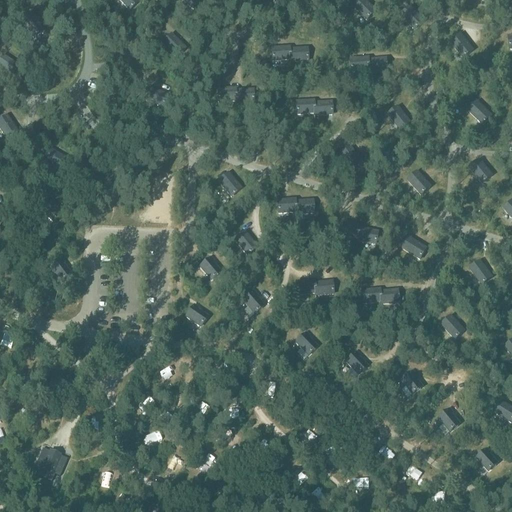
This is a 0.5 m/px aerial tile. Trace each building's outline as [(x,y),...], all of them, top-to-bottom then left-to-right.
[(117,0),(129,12),(140,2),(138,0),(117,0)] [(179,0),(193,11),(203,0),(202,0),(179,0)] [(368,2),(365,0),(358,0),(351,6),(367,22),(377,12),(368,2)] [(415,11),(411,6),(400,17),(415,33),(425,22),(415,11)] [(32,13),(20,21),(32,39),(45,31),(38,21),(32,13)] [(172,34),(161,44),(176,60),(187,50),(176,38),(172,34)] [(461,34),(450,43),(463,61),(475,52),(467,42),(461,34)] [(282,48),(271,48),(271,62),(289,62),(291,49),(291,47),(282,48)] [(291,49),(289,62),(289,64),(309,63),(308,48),(296,49),(291,49)] [(0,75),(8,81),(18,66),(3,56),(0,59),(0,75)] [(369,72),(370,60),(370,58),(364,58),(350,59),(351,74),(369,72)] [(376,59),(370,60),(369,72),(369,75),(388,73),(387,58),(376,59)] [(235,103),(237,90),(237,88),(230,89),(217,89),(217,104),(235,103)] [(163,108),(168,97),(155,91),(149,89),(144,101),(163,108)] [(245,90),(237,90),(235,103),(235,105),(254,104),(254,90),(245,90)] [(313,115),(315,103),(315,101),(307,101),(295,102),(296,116),(313,115)] [(477,101),(467,112),(483,127),(493,116),(484,108),(477,101)] [(315,103),(313,115),(313,118),(333,117),(332,102),(322,102),(315,103)] [(404,114),(398,107),(387,116),(400,133),(412,124),(404,114)] [(0,120),(0,132),(7,142),(19,133),(12,123),(7,116),(0,120)] [(355,152),(350,147),(338,157),(352,174),(364,164),(355,152)] [(49,149),(41,162),(60,173),(68,160),(55,153),(49,149)] [(484,165),(480,160),(468,169),(482,186),(494,176),(484,165)] [(406,182),(421,197),(433,187),(424,179),(417,171),(406,182)] [(228,173),(217,182),(231,199),(243,190),(228,173)] [(53,205),(47,199),(36,210),(53,225),(63,214),(53,205)] [(277,215),(295,214),(296,201),(296,199),(289,200),(276,201),(277,215)] [(302,201),(296,201),(295,214),(295,217),(315,215),(314,200),(302,201)] [(511,201),(502,210),(511,220),(511,201)] [(357,240),(362,229),(362,226),(352,224),(343,222),(339,236),(357,240)] [(368,230),(362,229),(357,240),(356,242),(376,246),(379,232),(368,230)] [(249,237),(245,232),(233,241),(247,258),(258,249),(249,237)] [(409,238),(401,250),(420,262),(428,249),(409,238)] [(454,247),(464,251),(466,245),(456,242),(454,247)] [(48,268),(60,284),(72,275),(66,267),(64,265),(66,264),(61,259),(48,268)] [(211,282),(221,273),(215,267),(213,264),(215,263),(211,259),(200,268),(211,282)] [(485,266),(480,261),(468,269),(481,287),(493,278),(485,266)] [(297,297),(314,295),(316,283),(315,280),(306,281),(296,282),(297,297)] [(320,282),(316,283),(314,295),(315,298),(334,296),(333,281),(320,282)] [(362,305),(380,304),(381,292),(381,289),(371,290),(361,291),(362,305)] [(389,291),(381,292),(380,304),(380,307),(399,304),(398,290),(389,291)] [(254,291),(241,302),(254,316),(265,307),(258,299),(257,297),(258,296),(254,291)] [(200,328),(208,318),(200,312),(198,311),(199,309),(194,306),(186,318),(200,328)] [(454,343),(466,332),(456,322),(451,316),(440,326),(454,343)] [(308,357),(317,348),(310,340),(309,339),(310,338),(306,334),(296,344),(308,357)] [(511,341),(503,348),(511,358),(511,341)] [(358,376),(367,367),(360,360),(359,358),(360,357),(357,353),(346,363),(358,376)] [(157,377),(165,380),(170,369),(162,365),(157,377)] [(414,371),(401,381),(412,397),(424,388),(418,379),(417,378),(418,376),(414,371)] [(66,388),(74,381),(69,375),(60,382),(66,388)] [(268,390),(272,379),(263,375),(258,385),(268,390)] [(134,400),(143,405),(149,396),(140,391),(134,400)] [(200,409),(206,401),(199,396),(193,404),(200,409)] [(493,413),(511,425),(511,424),(511,408),(507,405),(501,401),(493,413)] [(240,403),(227,406),(229,415),(242,412),(240,403)] [(438,419),(450,434),(461,425),(455,417),(454,415),(455,414),(451,409),(438,419)] [(152,418),(161,422),(165,414),(156,410),(152,418)] [(88,422),(92,432),(98,429),(94,419),(88,422)] [(149,425),(141,433),(148,440),(157,432),(149,425)] [(297,439),(306,431),(301,426),(293,434),(297,439)] [(221,442),(227,437),(221,430),(215,435),(221,442)] [(265,442),(258,450),(266,456),(272,448),(265,442)] [(97,443),(87,446),(90,453),(100,450),(97,443)] [(318,454),(327,448),(323,444),(315,450),(318,454)] [(175,460),(180,450),(170,445),(165,455),(175,460)] [(488,449),(475,459),(488,474),(500,464),(492,456),(491,455),(492,453),(488,449)] [(59,484),(68,461),(55,456),(41,450),(32,473),(39,476),(39,478),(51,483),(52,481),(59,484)] [(99,481),(108,477),(104,468),(95,473),(99,481)] [(348,474),(351,483),(364,479),(362,471),(348,474)] [(112,497),(104,502),(109,511),(118,506),(112,497)]
